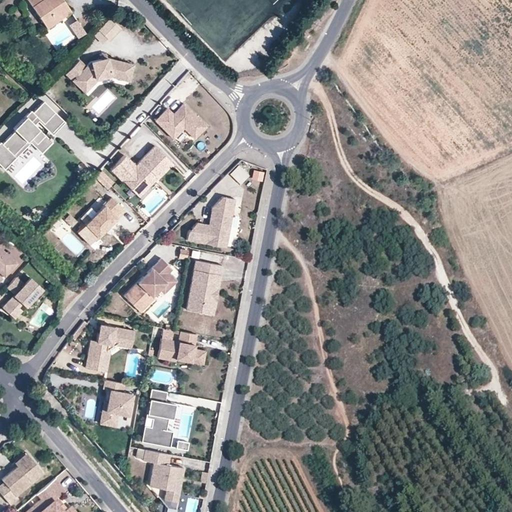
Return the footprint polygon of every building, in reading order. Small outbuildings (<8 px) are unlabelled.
[(46,0),(43,2),(41,0),(27,0),(46,29),(58,21),(55,16),(69,7),(64,0),(46,0)] [(55,16),(58,21),(72,12),(69,7),(55,16)] [(109,15),(92,32),(103,43),(120,27),(109,15)] [(77,20),(69,25),(78,39),(86,34),(77,20)] [(67,76),(75,82),(80,76),(90,86),(96,79),(112,75),(112,77),(131,82),(135,65),(108,58),(103,60),(91,62),(87,68),(80,61),(67,76)] [(90,86),(86,92),(87,93),(96,81),(112,77),(112,75),(96,79),(90,86)] [(80,76),(75,82),(86,92),(90,86),(80,76)] [(38,118),(46,125),(57,114),(45,103),(35,114),(33,112),(15,130),(17,131),(4,145),(2,143),(0,144),(0,164),(6,170),(17,158),(15,156),(32,139),(38,145),(47,137),(36,126),(35,127),(32,124),(38,118)] [(186,103),(179,109),(181,112),(177,116),(175,113),(169,108),(157,121),(175,139),(186,128),(197,138),(209,126),(186,103)] [(57,114),(46,125),(55,135),(67,123),(57,114)] [(47,137),(38,145),(45,152),(54,144),(47,137)] [(155,176),(158,180),(173,165),(155,148),(135,168),(125,158),(112,171),(137,195),(155,176)] [(249,176),(239,166),(230,175),(240,185),(249,176)] [(263,173),(254,171),(253,179),(262,181),(263,173)] [(205,233),(202,230),(194,223),(184,233),(183,240),(223,248),(232,199),(219,197),(207,208),(214,217),(211,220),(214,223),(205,233)] [(84,225),(96,237),(123,211),(111,199),(84,225)] [(71,225),(76,221),(70,214),(65,219),(71,225)] [(211,220),(202,230),(205,233),(214,223),(211,220)] [(96,237),(84,225),(77,232),(89,244),(96,237)] [(0,272),(5,277),(18,262),(0,247),(0,272)] [(164,262),(160,258),(123,295),(138,311),(142,307),(146,312),(156,301),(154,299),(161,292),(163,294),(170,288),(164,282),(171,276),(174,272),(164,262)] [(184,311),(204,315),(206,305),(211,302),(213,287),(210,284),(212,274),(219,276),(222,267),(195,261),(184,311)] [(206,305),(204,315),(211,316),(219,276),(212,274),(210,284),(213,287),(211,302),(206,305)] [(17,277),(9,286),(16,293),(15,295),(17,297),(13,301),(11,299),(4,307),(11,313),(18,306),(20,306),(23,303),(26,306),(43,287),(30,276),(25,284),(17,277)] [(170,288),(163,294),(166,297),(179,284),(171,276),(164,282),(170,288)] [(23,309),(20,306),(18,306),(11,313),(16,318),(23,309)] [(100,370),(103,361),(100,361),(103,342),(107,339),(127,342),(130,329),(100,323),(94,328),(92,339),(86,338),(80,365),(100,370)] [(188,347),(191,332),(176,329),(173,339),(156,336),(152,355),(161,357),(170,359),(170,357),(197,362),(200,350),(188,347)] [(100,361),(103,361),(106,346),(109,344),(126,346),(127,342),(107,339),(103,342),(100,361)] [(196,370),(197,362),(170,357),(170,359),(161,357),(160,361),(169,363),(169,365),(196,370)] [(124,384),(106,379),(104,388),(106,389),(110,390),(104,424),(116,426),(119,413),(128,415),(133,394),(124,392),(124,384)] [(165,391),(149,388),(144,416),(151,417),(149,426),(142,425),(139,440),(168,446),(171,430),(164,429),(169,401),(163,400),(165,391)] [(110,390),(106,389),(100,423),(104,424),(110,390)] [(170,452),(144,448),(137,447),(136,456),(143,457),(143,460),(154,461),(150,485),(167,488),(166,498),(178,500),(181,480),(177,480),(178,476),(182,476),(183,466),(168,464),(170,452)] [(19,470),(31,460),(26,454),(14,464),(17,468),(19,470)] [(5,486),(0,490),(0,495),(10,507),(18,500),(16,497),(43,474),(31,460),(19,470),(17,468),(1,481),(3,484),(5,486)] [(54,480),(36,494),(41,501),(33,509),(35,511),(74,511),(70,507),(64,511),(62,511),(61,511),(55,504),(53,501),(64,492),(54,480)] [(59,501),(55,504),(61,511),(65,508),(59,501)]
